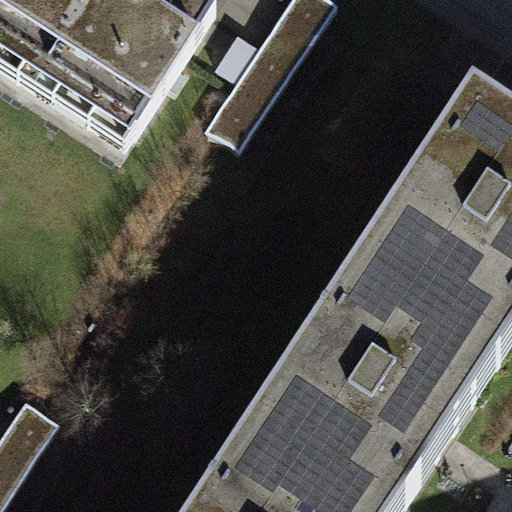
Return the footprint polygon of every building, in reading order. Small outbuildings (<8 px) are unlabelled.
[(0,0),(0,57),(138,145),(217,24),(178,0),(172,0),(159,24),(127,4),(129,0),(0,0)] [(246,159),(343,11),(325,0),(303,0),(267,57),(234,35),(180,117),(246,159)] [(380,227),(511,314),(511,133),(464,102),(380,227)] [(408,495),(511,339),(511,314),(380,227),(265,399),(408,495)] [(396,511),(408,495),(265,399),(189,511),(396,511)]
